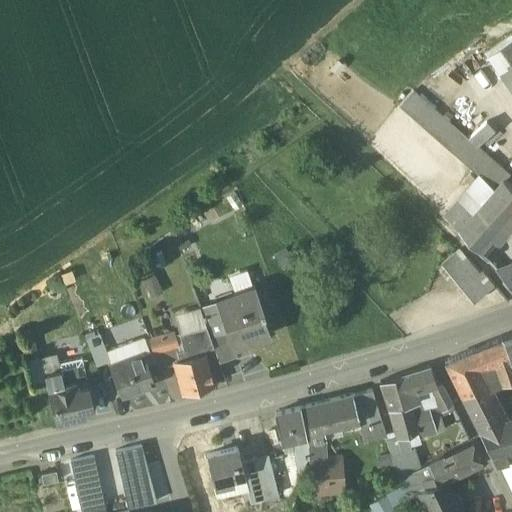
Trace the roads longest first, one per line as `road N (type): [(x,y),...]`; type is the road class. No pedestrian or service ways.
road 1 (track): [(306,90),(511,295)]
road 2 (tertiary): [(431,346),(160,426)]
road 3 (residential): [(431,346),(511,509)]
road 4 (tertiary): [(160,426),(0,465)]
